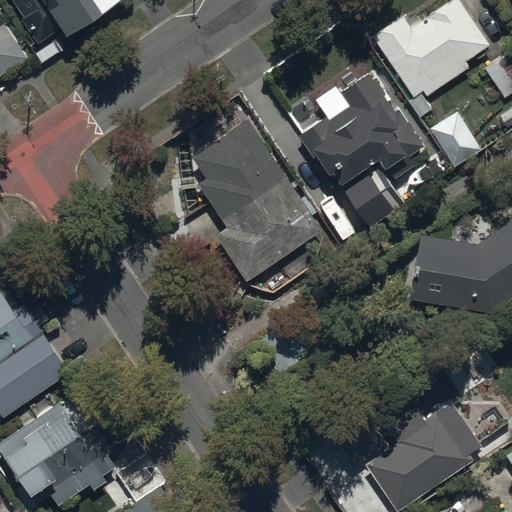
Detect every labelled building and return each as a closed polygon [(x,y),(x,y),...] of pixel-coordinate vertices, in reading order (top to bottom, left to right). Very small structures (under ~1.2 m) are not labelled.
[(13,0),(18,7),(46,48),(117,0),(13,0)] [(457,0),(448,0),(381,46),(416,98),(490,48),(457,0)] [(0,80),(29,61),(5,26),(0,29),(0,80)] [(511,49),(486,66),(505,97),(511,92),(511,49)] [(427,148),(376,72),(343,93),(352,107),(309,135),(371,229),(408,205),(388,175),(427,148)] [(459,108),(430,126),(454,165),(483,147),(459,108)] [(324,233),(252,123),(190,164),(234,231),(215,244),(242,286),(324,233)] [(511,220),(477,245),(420,236),(410,301),(493,315),(511,301),(511,220)] [(13,288),(0,296),(0,414),(5,422),(72,377),(13,288)] [(293,315),(262,338),(288,372),(319,349),(293,315)] [(443,361),(466,394),(467,395),(487,380),(463,347),(443,361)] [(75,397),(0,447),(0,448),(43,511),(52,511),(122,466),(75,397)] [(452,407),(368,466),(399,511),(401,511),(485,454),(452,407)] [(179,511),(160,484),(118,511),(179,511)]
